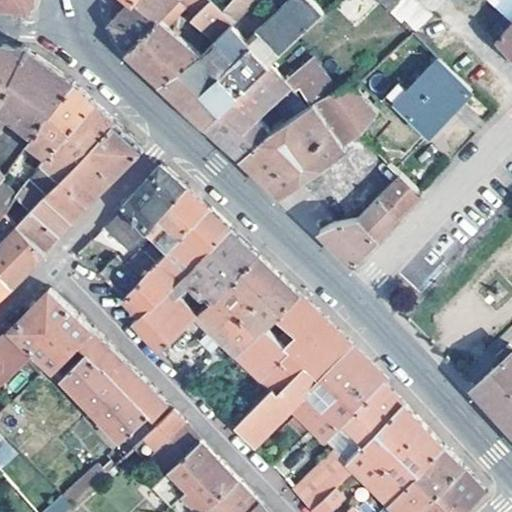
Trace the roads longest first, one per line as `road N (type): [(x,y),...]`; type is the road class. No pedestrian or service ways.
road 1 (residential): [(55,266),(289,511)]
road 2 (secondary): [(349,301),(176,129)]
road 3 (residential): [(349,301),(511,128)]
road 4 (secondary): [(511,468),(349,301)]
road 5 (residential): [(55,266),(176,129)]
road 6 (secondary): [(176,129),(85,31)]
